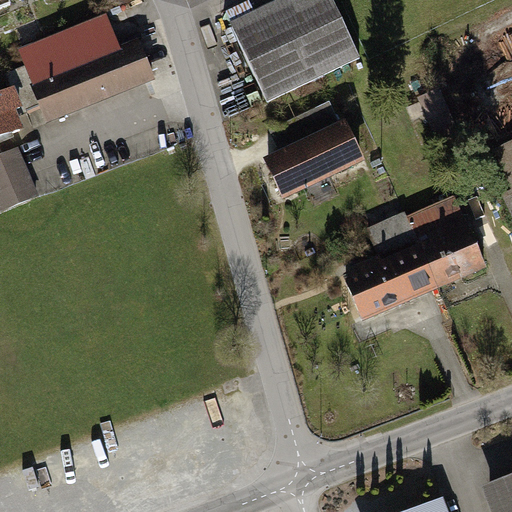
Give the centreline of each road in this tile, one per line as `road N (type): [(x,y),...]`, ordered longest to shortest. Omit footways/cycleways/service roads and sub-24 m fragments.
road 1 (residential): [(185,0),(221,65),(304,482)]
road 2 (secondary): [(304,482),(511,404)]
